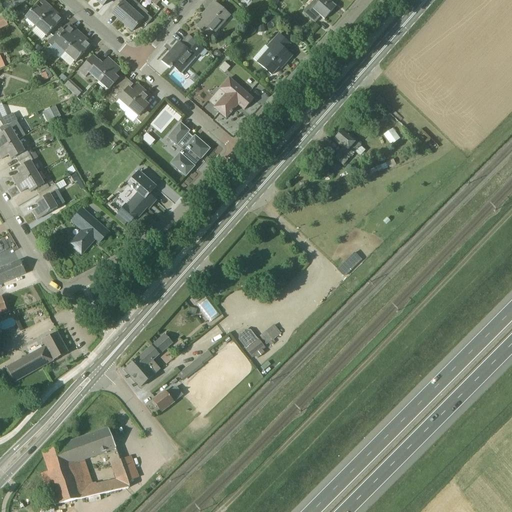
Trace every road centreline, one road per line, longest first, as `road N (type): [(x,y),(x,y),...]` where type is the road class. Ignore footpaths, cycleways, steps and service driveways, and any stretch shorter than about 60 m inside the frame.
road 1 (secondary): [(97,369),(426,0)]
road 2 (motorway): [(511,310),(311,511)]
road 3 (motorway): [(346,511),(511,347)]
road 4 (residential): [(60,290),(147,243),(235,149)]
road 5 (residential): [(235,149),(368,0)]
road 6 (secondary): [(0,484),(97,369)]
road 7 (secondary): [(97,369),(0,462)]
road 8 (residential): [(235,149),(136,61)]
